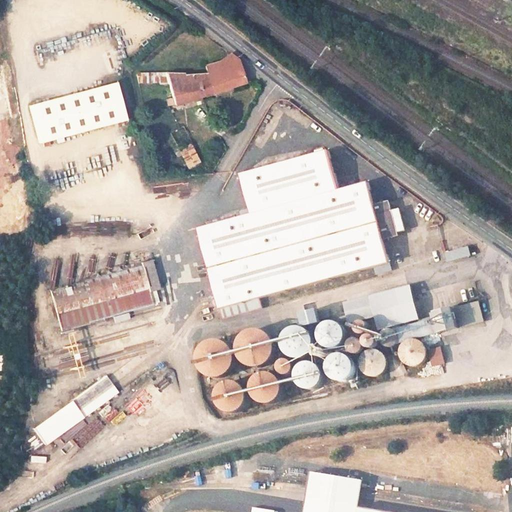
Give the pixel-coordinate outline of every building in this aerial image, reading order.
[(173,98),(175,106),(244,83),(239,62),(231,56),(216,64),(205,67),(207,75),(184,76),(184,73),(167,73),(169,83),(173,98)] [(169,83),(167,73),(136,74),(139,82),(169,83)] [(117,86),(33,107),(42,140),(125,119),(117,86)] [(168,108),(175,106),(173,98),(166,101),(168,108)] [(200,229),(225,319),(263,308),(260,299),(391,263),(384,240),(397,236),(396,233),(404,230),(399,210),(391,212),(388,204),(375,207),(369,184),(340,191),(329,153),(243,176),(253,215),(200,229)] [(446,254),(447,257),(470,251),(468,247),(446,254)] [(471,256),(470,251),(447,257),(448,263),(471,256)] [(142,266),(51,292),(62,330),(153,304),(150,292),(159,289),(151,260),(140,263),(142,266)] [(83,264),(60,270),(64,283),(86,277),(83,264)] [(395,291),(398,299),(410,296),(408,287),(395,291)] [(377,306),(389,302),(387,293),(374,297),(377,306)] [(354,312),(361,310),(364,310),(371,307),(367,295),(350,300),(354,312)] [(403,327),(407,327),(411,325),(413,324),(415,321),(417,317),(417,311),(415,306),(411,303),(406,301),(400,301),(396,303),(393,305),(391,309),(390,315),(391,318),(393,322),(395,324),(399,327),(403,327)] [(452,309),(457,329),(483,322),(478,302),(452,309)] [(304,314),(307,327),(322,323),(322,321),(345,314),(343,307),(320,313),(319,310),(304,314)] [(438,318),(442,333),(457,329),(452,309),(437,312),(438,318)] [(364,310),(361,310),(358,311),(355,314),(353,316),(351,320),(351,325),(352,329),(354,332),(357,334),(360,336),(364,337),(367,336),(372,334),(375,332),(377,326),(377,321),(377,318),(372,312),(369,311),(364,310)] [(442,333),(438,318),(407,327),(409,332),(411,342),(442,333)] [(328,324),(326,326),(324,328),(323,329),(322,331),(321,338),(322,341),(324,344),(325,345),(328,348),(334,349),(339,348),(341,347),(344,345),(346,342),(347,341),(348,335),(347,330),(344,326),(341,324),(336,322),(333,322),(328,324)] [(305,360),(309,358),(311,356),(315,351),(316,349),(316,346),(316,341),(315,339),(312,334),(311,332),(304,329),(300,329),(297,329),(290,332),(289,334),(286,337),(285,340),(285,343),(285,346),(285,348),(287,352),(288,354),(291,357),(295,359),(303,360),(305,360)] [(252,333),(249,334),(246,336),(245,337),(242,341),(240,348),(241,355),(242,358),(243,360),(244,362),(248,365),(254,368),(257,368),(259,368),(263,368),(269,365),(271,363),(272,362),(275,358),(276,353),(276,349),(275,344),(273,339),(272,338),(270,336),(265,333),(263,332),(261,332),(258,332),(255,332),(252,333)] [(357,339),(346,347),(352,354),(362,346),(357,339)] [(216,342),(210,344),(207,346),(205,348),(203,351),(202,354),(201,357),(201,364),(203,370),(206,374),(208,375),(211,377),(215,379),(217,379),(226,377),(231,375),(233,373),(236,367),(237,363),(238,361),(237,355),(235,351),(232,347),(231,346),(227,344),(226,343),(223,342),(219,342),(216,342)] [(416,342),(411,342),(408,342),(405,345),(402,348),(400,353),(401,359),(403,363),(406,366),(410,367),(415,367),(418,367),(421,365),(424,362),(426,358),(426,354),(426,350),(423,346),(420,343),(416,342)] [(372,350),(369,351),(367,352),(363,355),(361,359),(361,363),(362,368),(363,371),(365,373),(367,374),(374,376),(376,376),(383,372),(385,371),(386,368),(387,365),(387,362),(387,359),(385,356),(383,353),(380,352),(378,351),(375,350),(372,350)] [(344,354),(338,354),(335,356),(334,357),(332,358),(330,362),(329,368),(331,373),(332,375),(334,376),(335,377),(345,379),(347,379),(349,378),(353,375),(355,370),(356,367),(355,365),(353,359),(351,356),(348,355),(344,354)] [(306,364),(304,365),(302,367),(301,369),(299,371),(299,376),(300,381),(301,383),(302,385),(305,387),(306,388),(308,389),(314,389),(318,387),(322,384),(324,381),(325,376),(324,371),(323,369),(320,366),(319,365),(314,363),(309,363),(306,364)] [(254,382),(253,387),(254,390),(254,393),(257,397),(259,399),(264,402),(267,403),(271,403),(276,401),(279,399),(282,395),(284,390),(284,386),(284,384),(283,382),(281,379),(279,376),(275,374),(273,373),(271,373),(267,372),(264,373),(261,374),(259,375),(257,377),(254,382)] [(85,419),(119,394),(105,376),(73,401),(85,419)] [(231,381),(228,382),(226,383),(225,383),(221,386),(220,389),(218,392),(218,396),(219,402),(221,406),(223,407),(230,411),(236,411),(239,410),(242,408),(244,407),(246,404),(248,400),(248,396),(248,393),(245,387),(243,384),(236,381),(231,381)] [(310,493),(309,498),(359,506),(360,500),(362,490),(364,481),(313,474),(311,482),(310,493)] [(393,511),(359,506),(309,498),(306,511),(393,511)]
